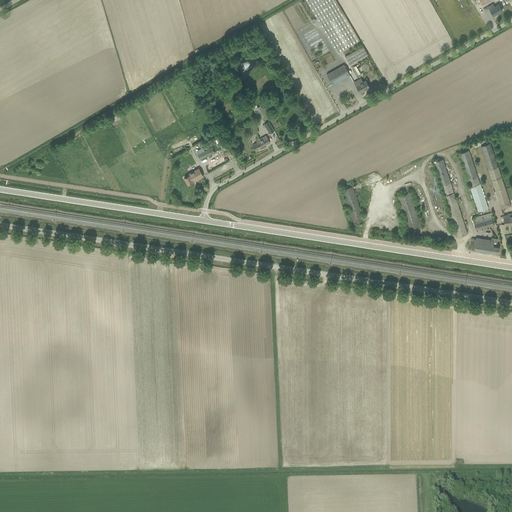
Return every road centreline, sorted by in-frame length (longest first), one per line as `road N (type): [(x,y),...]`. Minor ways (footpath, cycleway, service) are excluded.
road 1 (unclassified): [(511,302),(0,226)]
road 2 (unclassified): [(203,220),(217,185),(511,20)]
road 3 (tertiary): [(511,267),(203,220)]
road 4 (tertiary): [(203,220),(0,189)]
